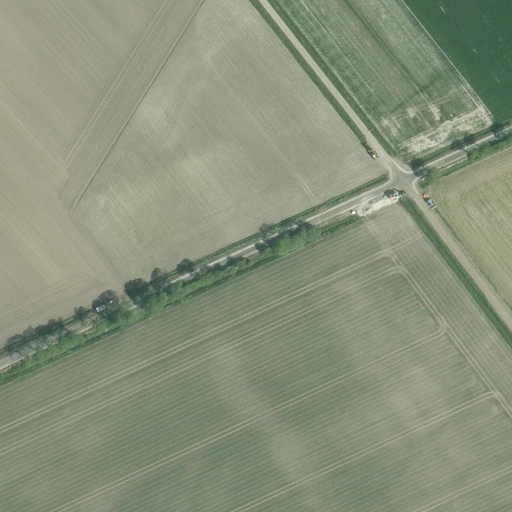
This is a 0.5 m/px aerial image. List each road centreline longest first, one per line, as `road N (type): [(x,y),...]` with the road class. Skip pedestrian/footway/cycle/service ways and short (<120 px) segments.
road 1 (unclassified): [(0,364),(402,180)]
road 2 (unclassified): [(402,180),(261,0)]
road 3 (track): [(511,323),(402,180)]
road 4 (unclassified): [(402,180),(511,130)]
